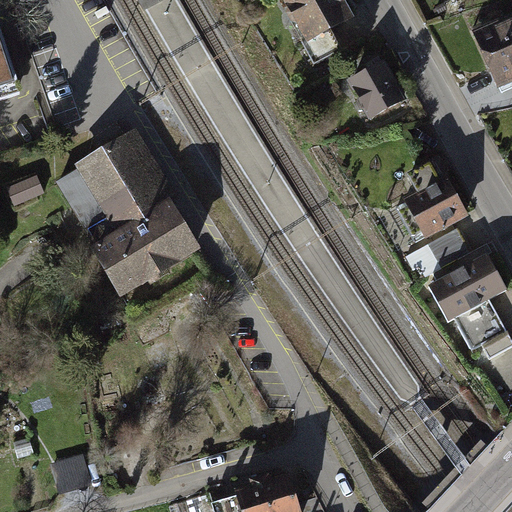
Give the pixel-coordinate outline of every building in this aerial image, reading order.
[(136,0),(144,15),(169,0),(136,0)] [(337,0),(274,0),(298,47),(349,22),(337,0)] [(511,13),(475,30),(501,91),(511,86),(511,13)] [(0,94),(19,89),(0,31),(0,94)] [(380,67),(343,86),(365,124),(401,106),(380,67)] [(132,136),(77,169),(118,236),(94,251),(123,299),(202,251),(132,136)] [(8,190),(15,207),(46,195),(39,177),(8,190)] [(444,182),(398,207),(419,247),(465,223),(444,182)] [(455,234),(426,250),(439,274),(430,279),(435,288),(424,294),(444,328),(504,295),(485,261),(490,258),(485,250),(468,259),(455,234)] [(85,454),(51,463),(60,495),(94,486),(85,454)] [(305,511),(293,470),(239,486),(246,511),(305,511)]
